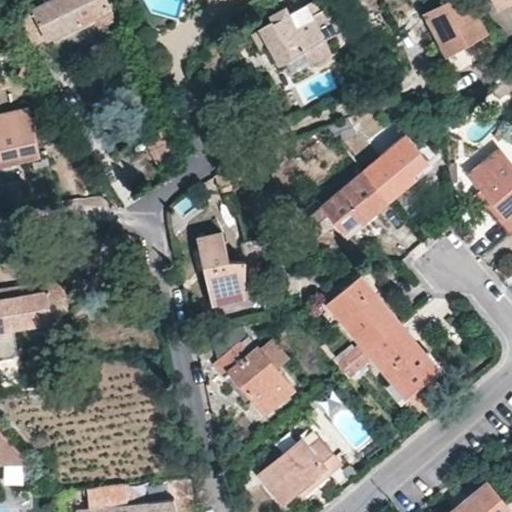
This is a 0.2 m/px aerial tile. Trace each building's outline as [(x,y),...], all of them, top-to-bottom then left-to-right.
[(111,11),(106,0),(49,0),(17,17),(32,46),(49,37),(88,18),(91,24),(98,27),(102,27),(105,26),(110,22),(112,15),(111,11)] [(269,46),(279,64),(302,52),(309,63),(328,53),(321,39),(345,27),(339,15),(337,16),(332,7),(322,13),(315,0),(286,15),(283,10),(269,18),(270,21),(259,26),(259,29),(269,46)] [(374,15),(371,8),(366,0),(348,0),(344,2),(357,24),(374,15)] [(403,0),(386,0),(394,12),(406,4),(403,0)] [(467,0),(448,0),(423,13),(446,56),(487,34),(467,0)] [(511,0),(490,0),(495,9),(511,0)] [(374,15),(357,24),(386,80),(405,71),(374,15)] [(49,37),(53,43),(91,24),(88,18),(49,37)] [(259,29),(250,33),(260,51),(269,46),(259,29)] [(420,99),(412,91),(393,99),(405,112),(420,99)] [(207,127),(223,135),(234,107),(222,101),(207,127)] [(0,165),(38,156),(27,108),(0,113),(0,165)] [(353,133),(348,118),(324,126),(330,133),(338,142),(353,133)] [(166,125),(144,135),(156,162),(178,151),(166,125)] [(330,133),(324,126),(313,131),(322,141),(330,133)] [(425,161),(404,134),(362,170),(388,201),(414,179),(410,174),(425,161)] [(480,187),(491,200),(487,204),(509,229),(511,226),(511,168),(497,150),(469,174),(480,187)] [(430,166),(425,161),(410,174),(414,179),(430,166)] [(221,195),(231,192),(225,168),(215,174),(221,195)] [(361,224),(388,201),(362,170),(305,216),(316,230),(329,218),(341,232),(356,219),(361,224)] [(491,200),(480,187),(470,195),(481,209),(487,204),(491,200)] [(361,224),(356,219),(341,232),(345,237),(361,224)] [(197,248),(202,267),(210,304),(242,296),(243,261),(227,260),(220,232),(195,237),(197,248)] [(197,248),(186,249),(190,269),(202,267),(197,248)] [(358,275),(353,280),(365,294),(371,290),(358,275)] [(60,319),(59,312),(66,311),(60,279),(30,284),(31,294),(22,295),(0,298),(0,357),(13,356),(17,350),(13,325),(60,319)] [(371,290),(365,294),(353,280),(324,304),(337,317),(357,343),(333,363),(338,369),(397,322),(371,290)] [(31,294),(30,284),(21,286),(22,295),(31,294)] [(0,298),(22,295),(21,286),(0,288),(0,298)] [(324,304),(319,309),(331,322),(337,317),(324,304)] [(364,356),(367,354),(391,382),(399,390),(406,384),(412,391),(431,375),(432,373),(420,360),(425,355),(397,322),(338,369),(345,377),(365,359),(364,356)] [(193,334),(194,342),(208,338),(207,330),(193,334)] [(236,387),(240,384),(263,411),(291,389),(273,366),(259,349),(247,336),(215,363),(236,387)] [(270,340),(259,349),(273,366),(284,357),(270,340)] [(425,355),(420,360),(432,373),(438,369),(425,355)] [(406,396),(413,403),(437,382),(431,375),(412,391),(406,396)] [(406,384),(399,390),(391,382),(386,386),(399,402),(406,396),(412,391),(406,384)] [(282,501),(307,480),(311,484),(337,461),(311,430),(259,474),(282,501)] [(0,463),(14,463),(21,456),(0,434),(0,463)] [(21,466),(4,467),(5,482),(22,481),(21,466)] [(454,509),(456,511),(510,511),(486,482),(454,509)] [(176,511),(174,500),(127,505),(125,485),(87,488),(89,508),(76,510),(76,511),(176,511)]
